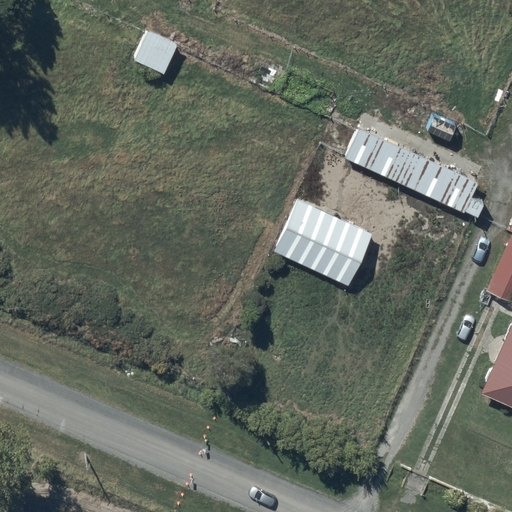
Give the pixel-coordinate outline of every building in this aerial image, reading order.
[(150,31),(134,62),(164,79),(181,48),(150,31)] [(475,184),(357,133),(344,162),(478,220),(483,208),(468,201),(475,184)] [(296,200),(272,252),(347,287),(371,235),(296,200)] [(511,230),(485,291),(511,302),(511,300),(511,230)] [(511,324),(510,324),(478,393),(511,408),(511,324)]
